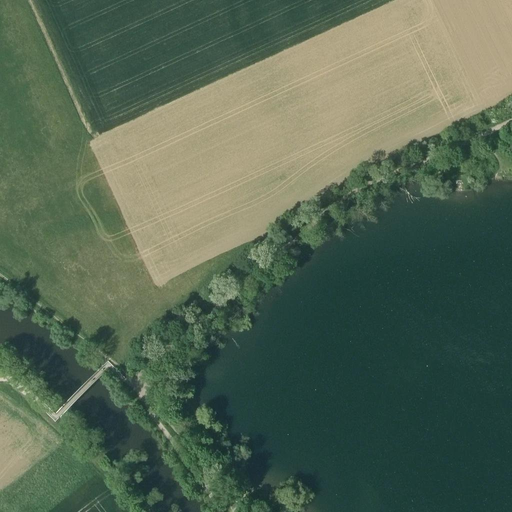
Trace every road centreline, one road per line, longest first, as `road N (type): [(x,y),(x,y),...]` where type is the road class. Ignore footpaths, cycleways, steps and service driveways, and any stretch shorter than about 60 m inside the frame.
road 1 (track): [(136,390),(348,210),(511,126)]
road 2 (track): [(137,222),(32,0)]
road 3 (track): [(0,374),(54,419),(107,365),(136,390)]
road 4 (track): [(136,390),(224,511)]
road 5 (track): [(33,400),(126,511)]
